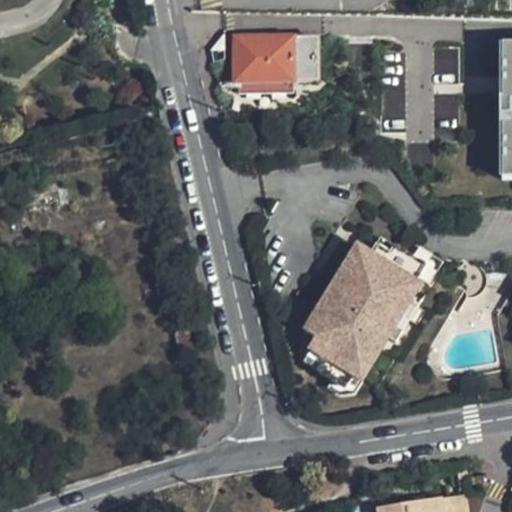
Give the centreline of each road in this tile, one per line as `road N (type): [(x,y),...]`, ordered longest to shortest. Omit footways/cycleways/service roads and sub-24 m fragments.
road 1 (residential): [(266,452),(167,0)]
road 2 (residential): [(266,452),(511,416)]
road 3 (residential): [(57,511),(137,481),(266,452)]
